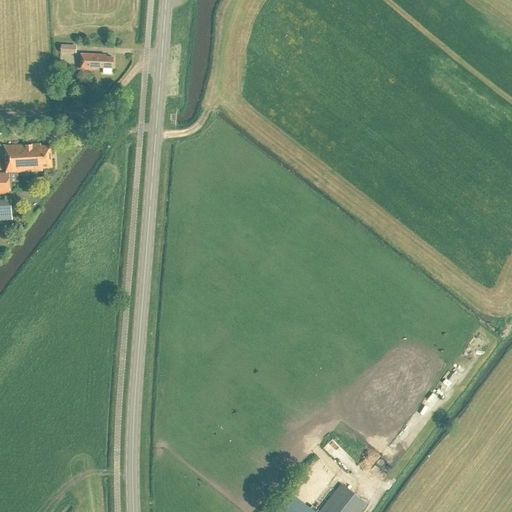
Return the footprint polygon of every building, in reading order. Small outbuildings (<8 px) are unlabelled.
[(60,46),(60,54),(75,55),(76,46),(60,46)] [(96,55),(81,54),(80,70),(96,70),(96,68),(113,69),(113,58),(106,58),(106,55),(105,55),(96,55)] [(9,173),(42,171),(42,169),(52,169),(51,146),(41,147),(40,144),(5,146),(6,173),(0,173),(0,194),(10,194),(9,173)] [(0,218),(17,218),(17,199),(0,199),(0,218)] [(460,358),(452,365),(462,378),(470,371),(460,358)] [(342,485),(320,511),(360,511),(366,504),(342,485)] [(276,511),(313,511),(290,494),(276,511)]
